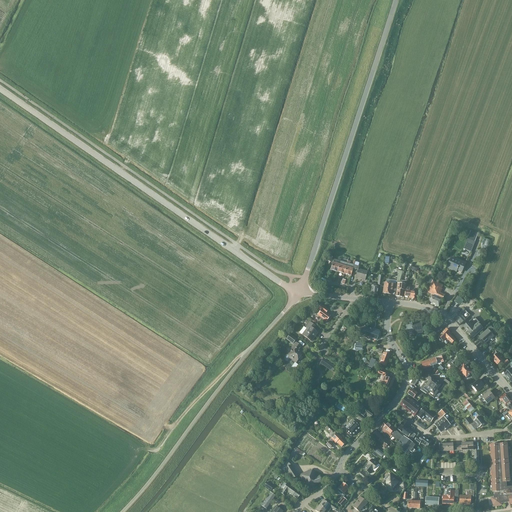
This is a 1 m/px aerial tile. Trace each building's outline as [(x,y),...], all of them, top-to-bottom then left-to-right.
[(470,233),(466,242),(465,245),(466,245),(465,250),(471,252),(474,245),(475,242),(477,236),(476,236),(477,233),(471,231),(471,233),(470,233)] [(462,273),(466,263),(457,258),(456,260),(451,258),(447,268),(456,272),(457,271),(462,273)] [(337,272),(340,261),(334,259),(333,263),(332,262),(330,270),(337,272)] [(343,274),(347,263),(340,261),(337,272),(343,274)] [(352,272),(353,265),(347,263),(343,274),(350,276),(352,272)] [(359,267),(353,265),(352,272),(357,273),(355,278),(364,281),(367,272),(358,269),(359,267)] [(396,283),(397,283),(395,296),(402,297),(403,290),(404,290),(405,285),(406,285),(407,281),(401,281),(402,277),(398,276),(398,277),(398,276),(396,283)] [(445,295),(440,293),(442,290),(441,289),(443,285),(433,281),(427,292),(433,295),(429,303),(438,306),(442,299),(445,295)] [(377,295),(377,291),(378,287),(375,286),(375,284),(370,283),(369,290),(370,290),(370,294),(377,295)] [(382,293),(390,294),(391,288),(392,289),(393,284),(384,283),(382,293)] [(417,291),(415,291),(415,290),(412,290),(411,292),(409,291),(409,288),(409,287),(405,287),(405,291),(404,296),(411,297),(411,298),(414,299),(414,296),(417,297),(417,291)] [(317,315),(326,321),(330,316),(326,313),(328,310),(321,305),(318,309),(320,311),(317,315)] [(456,313),(451,317),(459,326),(464,322),(456,313)] [(303,336),(310,341),(314,334),(316,335),(318,333),(313,329),(315,327),(309,322),(305,328),(308,330),(303,336)] [(473,327),(469,322),(463,327),(467,332),(472,339),(483,329),(478,323),(473,327)] [(422,325),(421,325),(420,323),(410,324),(410,325),(410,326),(406,326),(407,333),(410,332),(410,335),(414,335),(414,333),(422,332),(421,330),(422,330),(422,325)] [(442,329),(438,325),(433,330),(437,334),(442,329)] [(491,327),(488,329),(480,337),(475,341),(477,342),(474,344),(479,350),(483,346),(479,342),(482,339),(486,344),(494,336),(490,331),(493,329),(491,327)] [(379,333),(364,328),(364,330),(361,329),(359,335),(359,336),(359,335),(365,338),(365,337),(376,341),(379,333)] [(446,329),(442,332),(439,337),(443,341),(446,338),(452,344),(455,340),(450,334),(451,333),(446,329)] [(290,334),(288,337),(286,340),(292,345),(296,339),(290,334)] [(511,340),(508,337),(500,344),(503,347),(511,340)] [(289,352),(286,356),(284,359),(284,360),(286,361),(287,361),(289,358),(290,359),(296,363),(303,353),(298,350),(300,347),(296,343),(289,352)] [(362,351),(363,344),(355,343),(355,344),(352,350),(357,351),(357,350),(362,351)] [(383,353),(381,358),(379,364),(385,367),(389,355),(388,354),(389,351),(386,350),(385,353),(383,353)] [(506,361),(504,359),(503,358),(502,359),(497,354),(491,358),(497,365),(501,362),(503,363),(502,364),(503,365),(504,367),(509,363),(507,360),(506,361)] [(452,368),(463,358),(460,355),(453,362),(451,360),(447,363),(452,368)] [(435,358),(428,360),(430,367),(438,365),(438,364),(441,363),(444,362),(442,356),(436,358),(435,358)] [(332,365),(323,358),(319,363),(328,370),(332,365)] [(430,367),(428,360),(421,363),(423,369),(430,367)] [(453,369),(462,380),(464,381),(467,384),(472,379),(470,376),(472,374),(464,365),(459,370),(456,367),(453,369)] [(381,385),(385,387),(385,388),(385,389),(386,389),(387,389),(388,389),(388,388),(389,388),(392,381),(386,378),(388,373),(378,370),(377,373),(383,375),(381,381),(382,381),(381,385)] [(432,386),(436,382),(429,377),(425,381),(427,383),(428,383),(432,386)] [(437,379),(436,382),(432,386),(437,390),(440,386),(440,387),(442,385),(441,385),(442,383),(437,379)] [(477,392),(485,386),(479,379),(472,386),(470,388),(472,391),(474,389),(477,392)] [(429,391),(432,386),(428,383),(427,383),(422,390),(427,394),(429,391)] [(439,392),(437,390),(432,386),(429,391),(431,393),(430,395),(434,398),(439,392)] [(408,394),(414,398),(416,395),(420,398),(423,394),(419,391),(417,393),(411,389),(408,394)] [(483,397),(489,403),(495,398),(489,392),(483,397)] [(508,408),(510,411),(511,409),(511,403),(505,394),(500,398),(499,399),(501,402),(502,401),(508,408)] [(415,416),(418,411),(421,407),(407,396),(400,405),(415,416)] [(472,407),(469,404),(466,400),(462,404),(467,410),(472,407)] [(373,413),(364,407),(362,405),(361,405),(358,409),(358,410),(356,413),(363,417),(365,415),(369,419),(373,413)] [(425,417),(431,422),(436,416),(424,407),(419,413),(420,413),(417,416),(422,421),(425,417)] [(367,421),(357,414),(355,417),(364,424),(367,421)] [(484,424),(479,417),(474,421),(475,422),(471,425),(475,430),(478,427),(479,428),(484,424)] [(435,425),(441,432),(450,425),(444,418),(435,425)] [(343,430),(351,438),(360,428),(353,420),(343,430)] [(410,424),(404,420),(397,429),(412,440),(415,435),(412,432),(408,430),(408,428),(410,424)] [(391,436),(398,442),(403,437),(394,430),(386,422),(382,426),(382,427),(380,429),(390,438),(391,436)] [(330,434),(334,430),(328,425),(324,429),(330,434)] [(380,447),(382,448),(385,450),(391,443),(376,431),(372,436),(382,445),(380,447)] [(341,437),(337,433),(335,435),(334,434),(332,434),(331,435),(331,437),(332,438),(331,439),(335,443),(336,442),(341,447),(345,443),(340,438),(341,437)] [(403,437),(398,442),(396,446),(407,455),(415,446),(403,436),(403,437)] [(419,446),(421,443),(427,448),(431,442),(422,436),(421,438),(418,436),(414,442),(419,446)] [(490,444),(492,490),(492,492),(493,492),(493,494),(493,495),(493,496),(494,497),(491,498),(493,507),(502,505),(501,504),(509,502),(510,504),(511,503),(511,486),(507,487),(507,482),(510,482),(507,443),(500,444),(490,444)] [(299,451),(296,448),(295,448),(293,450),(288,458),(292,461),(297,453),(303,457),(305,454),(299,451)] [(377,448),(376,448),(374,451),(372,454),(377,459),(380,456),(382,457),(385,454),(377,448)] [(367,465),(368,466),(364,469),(370,474),(373,470),(375,472),(380,466),(372,459),(367,465)] [(297,476),(290,465),(285,460),(278,464),(280,467),(276,470),(278,473),(281,476),(285,474),(286,476),(289,474),(292,479),(297,476)] [(311,470),(299,475),(305,489),(322,482),(319,476),(316,477),(314,473),(313,473),(311,470)] [(367,477),(361,472),(358,475),(364,480),(367,477)] [(383,479),(385,481),(382,484),(386,487),(389,489),(389,488),(392,491),(396,486),(400,482),(390,474),(390,475),(388,473),(383,479)] [(374,476),(368,482),(370,485),(376,478),(374,476)] [(301,493),(287,483),(280,493),(284,496),(287,492),(296,499),(301,493)] [(337,489),(334,493),(341,499),(338,503),(341,506),(346,501),(342,497),(344,495),(343,494),(348,489),(347,488),(347,487),(343,483),(337,489)] [(458,491),(454,491),(448,490),(448,496),(443,496),(442,504),(449,504),(449,506),(452,506),(452,505),(453,505),(454,497),(458,497),(458,491)] [(460,503),(471,504),(471,496),(473,496),(474,491),(469,491),(469,496),(460,495),(460,503)] [(276,497),(270,492),(260,505),(267,510),(276,497)] [(439,498),(426,497),(425,505),(438,506),(439,498)] [(360,498),(352,508),(357,511),(359,511),(366,503),(360,498)] [(322,501),(319,506),(325,510),(327,511),(330,508),(334,510),(335,510),(336,508),(328,502),(326,503),(322,501)]
